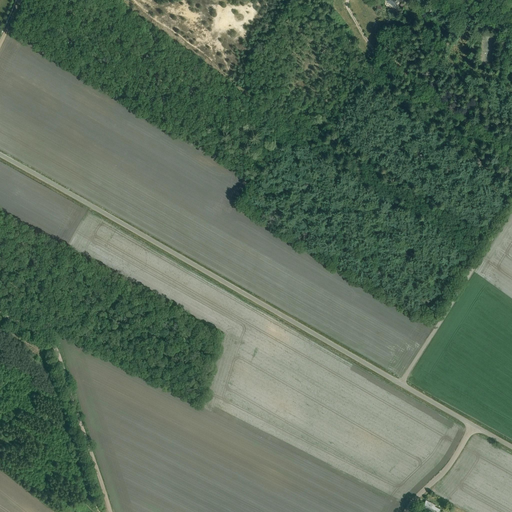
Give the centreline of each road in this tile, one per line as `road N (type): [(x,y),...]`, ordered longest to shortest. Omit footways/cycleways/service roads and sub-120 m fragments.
road 1 (unclassified): [(511,447),(0,154)]
road 2 (track): [(107,511),(57,353),(0,314)]
road 3 (track): [(511,208),(400,383)]
road 4 (track): [(511,154),(424,89),(462,19)]
road 5 (track): [(91,206),(28,328)]
